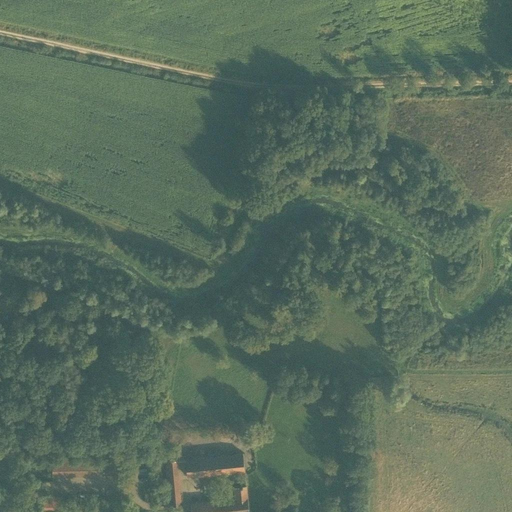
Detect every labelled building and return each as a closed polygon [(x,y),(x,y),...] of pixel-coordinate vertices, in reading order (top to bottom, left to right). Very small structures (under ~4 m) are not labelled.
[(187,476),(197,475),(245,471),(243,452),(185,458),(187,476)] [(52,475),(62,475),(110,474),(120,474),(120,455),(52,456),(52,475)] [(170,506),(181,505),(177,459),(166,460),(170,506)] [(27,480),(27,496),(52,496),(52,480),(27,480)] [(191,511),(249,511),(246,484),(234,485),(236,498),(190,502),(191,511)] [(46,497),(46,509),(61,509),(61,497),(46,497)]
